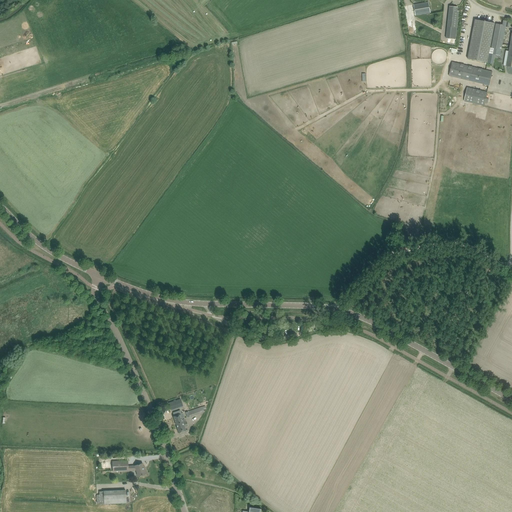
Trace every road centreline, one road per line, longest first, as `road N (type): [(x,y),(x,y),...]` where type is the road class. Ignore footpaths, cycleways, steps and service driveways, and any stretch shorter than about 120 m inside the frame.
road 1 (tertiary): [(511,399),(351,313),(172,300),(100,275)]
road 2 (tertiary): [(185,511),(129,359),(95,297),(100,275)]
road 3 (track): [(317,324),(396,252),(459,244),(511,265)]
road 4 (tertiary): [(100,275),(46,248),(0,205)]
road 5 (track): [(208,304),(215,316),(261,338),(317,324)]
